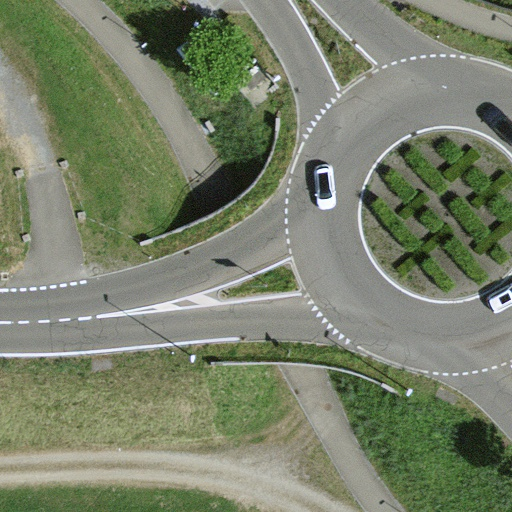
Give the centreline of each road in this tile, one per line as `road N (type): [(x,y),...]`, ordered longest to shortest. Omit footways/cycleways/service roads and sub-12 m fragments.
road 1 (track): [(340,511),(240,477),(126,460),(0,465)]
road 2 (secondary): [(332,262),(237,297),(63,321),(0,321)]
road 3 (track): [(63,321),(39,163),(0,85)]
road 4 (secondary): [(332,262),(359,301),(407,332),(473,336),(504,325)]
road 5 (secondary): [(386,105),(334,161),(323,211),(332,262)]
road 6 (tertiary): [(300,0),(386,105)]
road 7 (secondary): [(511,106),(446,88),(386,105)]
